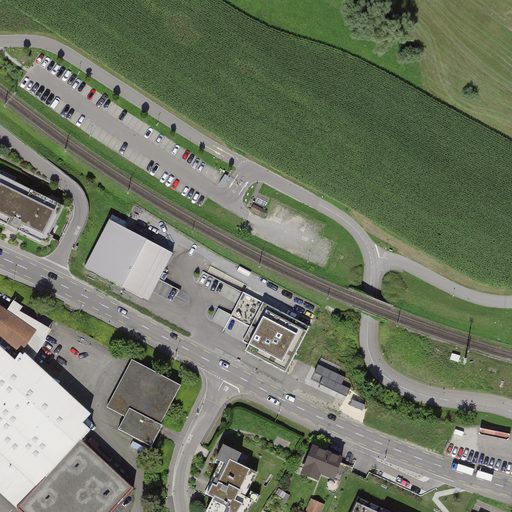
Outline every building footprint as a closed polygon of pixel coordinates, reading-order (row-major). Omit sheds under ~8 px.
[(11,189),(1,184),(0,185),(0,223),(13,229),(49,247),(54,237),(46,233),(56,212),(46,207),(47,204),(12,187),(11,189)] [(175,255),(109,221),(82,272),(148,306),(175,255)] [(250,346),(246,353),(286,374),(310,329),(244,294),(231,317),(252,327),(243,343),(250,346)] [(37,333),(0,307),(0,349),(15,364),(24,355),(37,333)] [(15,364),(0,349),(0,494),(18,511),(81,444),(91,434),(83,427),(91,419),(24,355),(15,364)] [(180,391),(130,365),(104,413),(123,423),(117,434),(149,450),(160,429),(180,391)] [(346,378),(318,365),(314,373),(323,377),(319,385),(347,397),(350,390),(342,386),(346,378)] [(115,511),(133,493),(81,444),(18,511),(115,511)] [(342,459),(317,449),(310,466),(307,465),(303,475),(318,481),(321,473),(342,482),(348,466),(340,463),(342,459)] [(222,511),(246,511),(253,501),(245,497),(257,473),(224,456),(211,481),(214,482),(208,495),(213,498),(211,503),(223,509),(222,511)] [(402,498),(406,469),(380,466),(376,494),(402,498)] [(319,511),(322,506),(314,502),(309,511),(308,511),(307,511),(306,511),(319,511)] [(377,511),(357,503),(352,511),(377,511)]
